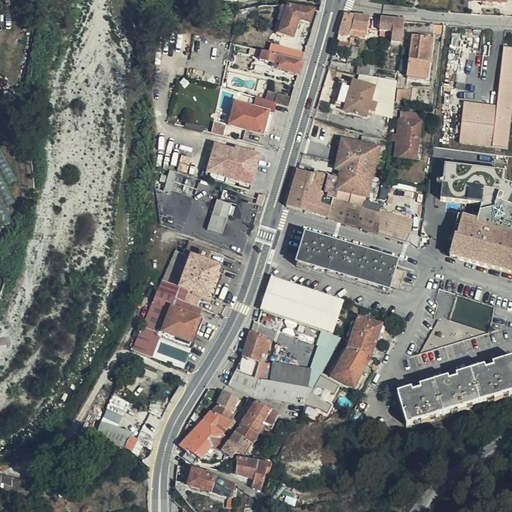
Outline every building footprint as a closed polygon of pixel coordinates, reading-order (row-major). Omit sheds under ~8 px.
[(305,20),(309,9),(278,2),(277,6),(281,7),(274,32),(289,36),(295,16),(305,20)] [(351,13),(341,13),(333,39),(345,42),(347,35),(348,30),(351,13)] [(363,25),(364,15),(351,13),(348,30),(362,31),(363,25)] [(376,15),(364,15),(363,25),(375,26),(376,15)] [(398,38),(399,18),(376,15),(375,26),(377,26),(388,28),(388,32),(387,37),(398,38)] [(438,31),(440,21),(430,21),(429,30),(438,31)] [(425,76),(428,36),(407,34),(403,74),(425,76)] [(234,45),(228,43),(224,60),(230,62),(234,45)] [(280,55),(281,48),(282,47),(267,43),(265,52),(280,55)] [(486,115),(508,116),(511,56),(511,45),(497,45),(493,104),(487,104),(486,112),(486,115)] [(299,60),(301,53),(281,48),(280,55),(299,60)] [(352,58),(353,51),(345,49),(343,57),(352,58)] [(294,75),(299,60),(280,55),(265,52),(264,58),(269,60),(269,63),(271,63),(270,66),(273,67),(273,68),(283,71),(283,72),(294,75)] [(267,76),(270,66),(271,63),(269,63),(269,60),(264,58),(260,74),(267,76)] [(353,65),(352,72),(355,72),(362,74),(364,67),(353,65)] [(362,74),(355,72),(353,82),(372,88),(375,89),(377,77),(362,74)] [(390,111),(393,80),(377,77),(375,89),(373,101),(375,102),(373,107),(390,111)] [(371,112),(373,107),(375,102),(373,101),(368,100),(372,88),(353,82),(352,86),(333,80),(326,102),(346,107),(345,111),(363,116),(365,110),(371,112)] [(392,101),(404,103),(405,88),(394,87),(392,101)] [(274,103),(285,106),(288,96),(266,90),(263,99),(274,103)] [(270,113),(274,103),(263,99),(253,96),(250,106),(270,113)] [(262,136),(270,113),(250,106),(231,99),(223,123),(262,136)] [(458,113),(486,115),(486,112),(487,104),(459,102),(458,113)] [(455,144),(482,146),(484,131),(486,115),(458,113),(455,144)] [(484,131),(482,146),(506,147),(508,116),(486,115),(484,131)] [(387,134),(387,140),(394,141),(392,155),(412,158),(415,141),(417,122),(396,119),(394,134),(387,134)] [(202,130),(208,132),(210,121),(205,120),(202,130)] [(208,132),(217,135),(219,124),(210,121),(208,132)] [(339,163),(345,139),(340,138),(334,162),(339,163)] [(357,167),(371,169),(377,148),(345,139),(339,163),(357,167)] [(246,190),(256,154),(231,147),(231,149),(210,143),(201,177),(246,190)] [(453,236),(448,254),(511,272),(511,186),(503,184),(504,168),(465,162),(464,165),(441,162),(437,197),(477,202),(475,218),(456,213),(451,235),(453,236)] [(297,163),(291,183),(319,191),(320,186),(323,173),(311,169),(312,167),(297,163)] [(319,195),(361,207),(362,199),(363,196),(365,197),(370,175),(371,169),(357,167),(339,163),(338,168),(340,169),(338,178),(336,190),(320,186),(319,191),(319,195)] [(165,191),(174,192),(174,188),(197,190),(199,176),(168,173),(165,191)] [(291,183),(284,207),(377,234),(379,211),(361,207),(319,195),(319,191),(291,183)] [(182,221),(190,201),(183,198),(175,218),(182,221)] [(219,234),(231,205),(216,199),(205,228),(219,234)] [(361,207),(379,211),(380,204),(362,199),(361,207)] [(379,211),(377,234),(386,237),(392,215),(379,211)] [(386,237),(417,245),(420,222),(392,215),(386,237)] [(395,269),(397,263),(303,236),(295,264),(389,292),(392,285),(398,287),(403,272),(395,269)] [(193,258),(197,247),(184,242),(180,253),(188,256),(193,258)] [(203,262),(208,251),(197,247),(193,258),(188,256),(176,286),(208,298),(219,268),(203,262)] [(169,262),(160,279),(176,286),(188,256),(180,253),(174,250),(169,262)] [(332,336),(342,302),(272,278),(263,311),(283,318),(299,324),(330,336),(332,336)] [(160,279),(155,292),(172,298),(176,286),(160,279)] [(155,292),(151,302),(195,317),(199,308),(172,298),(155,292)] [(151,302),(132,350),(177,367),(185,344),(195,317),(151,302)] [(258,323),(278,332),(283,318),(263,311),(262,311),(258,323)] [(283,318),(278,332),(325,350),(330,336),(299,324),(283,318)] [(347,350),(371,359),(376,345),(383,327),(359,319),(358,320),(354,318),(348,333),(351,338),(347,350)] [(238,363),(229,385),(255,398),(260,380),(265,366),(257,363),(259,357),(264,358),(268,347),(264,345),(266,338),(249,332),(241,357),(238,363)] [(336,338),(332,336),(330,336),(325,350),(330,352),(336,338)] [(354,391),(371,359),(347,350),(331,379),(354,391)] [(502,395),(511,391),(511,356),(397,393),(406,425),(421,420),(422,422),(430,419),(430,417),(457,409),(458,411),(467,408),(467,406),(493,398),(494,400),(503,397),(502,395)] [(271,366),(269,382),(307,389),(310,373),(271,366)] [(255,398),(301,412),(312,390),(307,389),(269,382),(260,380),(255,398)] [(312,390),(301,412),(315,414),(328,385),(318,380),(312,390)] [(239,398),(226,391),(217,409),(202,424),(200,426),(217,438),(222,430),(230,417),(228,416),(239,398)] [(146,409),(162,416),(171,401),(154,394),(146,409)] [(276,419),(248,402),(241,413),(244,415),(239,423),(256,435),(261,429),(263,425),(270,429),(276,419)] [(233,433),(231,437),(248,448),(256,435),(239,423),(233,433)] [(183,455),(194,463),(198,456),(201,458),(212,446),(219,450),(222,453),(230,458),(233,454),(236,450),(241,454),(243,455),(248,448),(231,437),(226,444),(217,438),(200,426),(183,445),(182,445),(187,448),(183,455)] [(222,430),(217,438),(226,444),(231,437),(227,434),(222,430)] [(124,448),(133,455),(136,451),(134,449),(135,447),(128,442),(124,448)] [(256,479),(256,460),(237,458),(237,474),(256,479)] [(254,488),(263,490),(266,470),(269,470),(270,463),(256,460),(256,479),(254,488)] [(177,483),(191,487),(194,472),(187,470),(179,467),(177,483)] [(212,493),(215,478),(194,472),(191,487),(212,493)] [(36,488),(34,477),(20,479),(1,475),(0,483),(0,484),(16,489),(17,492),(36,488)] [(229,511),(232,511),(233,511),(236,487),(236,486),(226,482),(215,478),(212,493),(231,499),(229,511)] [(177,490),(187,503),(191,487),(177,483),(177,490)]
